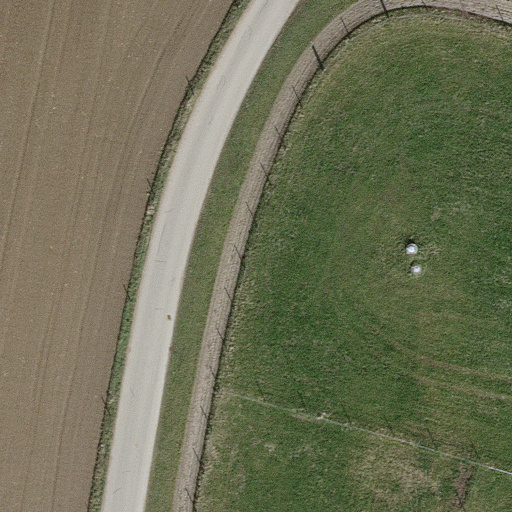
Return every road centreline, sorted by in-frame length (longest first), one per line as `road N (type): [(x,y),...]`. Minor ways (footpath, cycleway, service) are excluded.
road 1 (unknown): [(183,511),(227,282),(292,97),(343,24),(402,0)]
road 2 (residential): [(278,0),(234,72),(190,173),(157,295),(122,511)]
